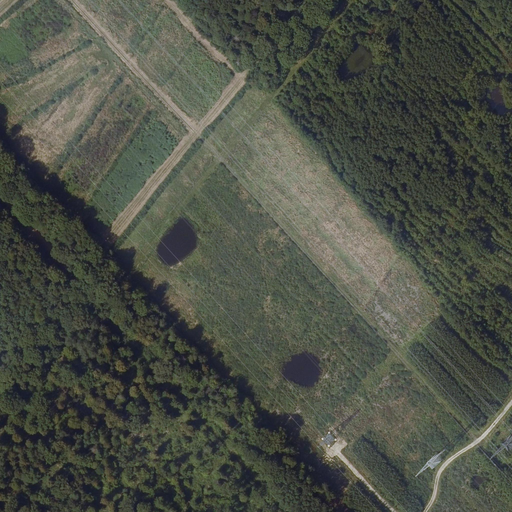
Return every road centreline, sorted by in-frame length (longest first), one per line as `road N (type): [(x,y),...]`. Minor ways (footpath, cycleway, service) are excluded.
road 1 (track): [(72,0),(478,441)]
road 2 (track): [(104,311),(352,0)]
road 3 (track): [(285,511),(104,311)]
road 4 (track): [(104,311),(0,434)]
